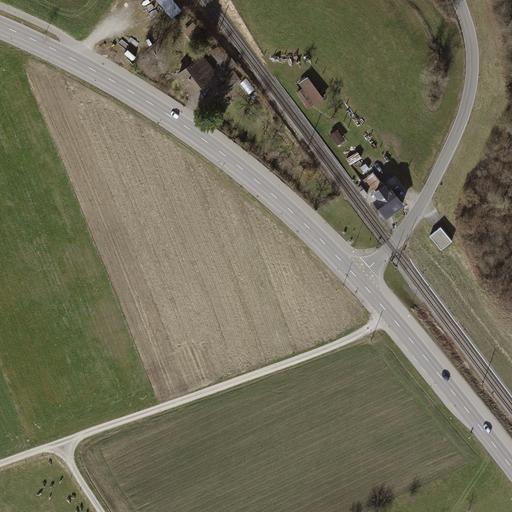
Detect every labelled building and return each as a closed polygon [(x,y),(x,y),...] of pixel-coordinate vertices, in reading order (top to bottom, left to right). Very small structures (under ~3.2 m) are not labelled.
[(178,0),(160,0),(173,15),(183,6),(178,0)] [(193,25),(184,34),(191,42),(201,33),(193,25)] [(179,73),(192,90),(215,73),(202,55),(179,73)] [(233,71),(227,75),(230,79),(218,88),(222,94),(240,80),(233,71)] [(314,105),(315,106),(323,100),(307,78),(299,84),(303,90),(297,94),(308,109),(314,105)] [(337,131),(330,136),(337,146),(344,141),(337,131)] [(372,203),(385,221),(404,207),(391,189),(389,191),(384,186),(372,194),(376,200),(372,203)] [(452,240),(441,227),(431,236),(441,249),(452,240)]
